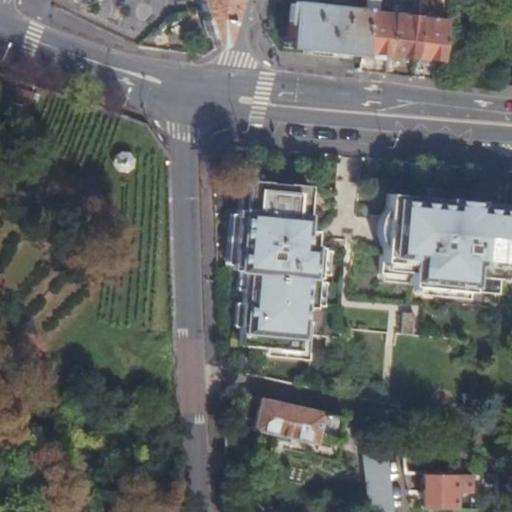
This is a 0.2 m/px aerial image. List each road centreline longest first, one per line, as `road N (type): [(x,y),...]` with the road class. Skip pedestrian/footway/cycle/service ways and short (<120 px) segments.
road 1 (secondary): [(204,97),(511,125)]
road 2 (residential): [(189,372),(379,418),(388,427),(398,511)]
road 3 (residential): [(204,97),(180,134),(189,372)]
road 4 (secondary): [(204,97),(29,40)]
road 5 (residential): [(189,372),(198,511)]
